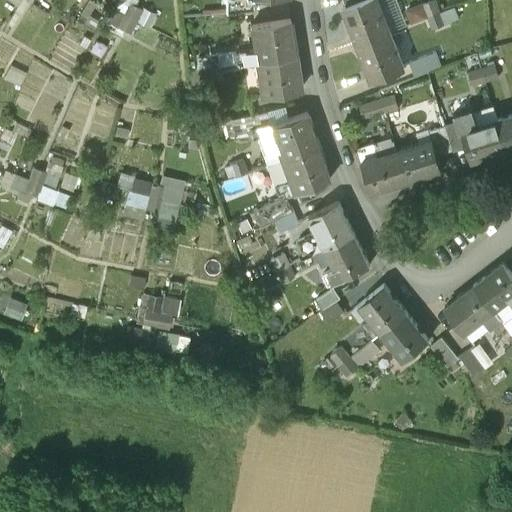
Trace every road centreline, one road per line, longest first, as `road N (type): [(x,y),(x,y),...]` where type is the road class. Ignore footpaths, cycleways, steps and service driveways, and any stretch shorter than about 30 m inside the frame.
road 1 (residential): [(511,236),(457,274),(425,281),(401,272),(378,243),(335,148),(304,0)]
road 2 (unknown): [(511,153),(361,205)]
